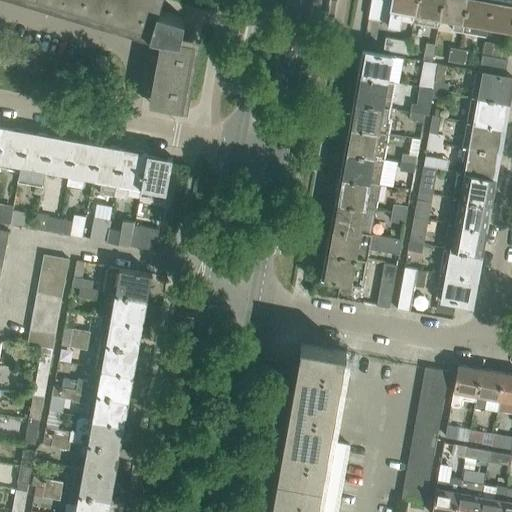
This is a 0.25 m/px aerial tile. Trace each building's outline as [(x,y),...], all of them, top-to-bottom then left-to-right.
[(194,42),(193,42),(180,40),(184,17),(157,9),(160,0),(50,0),(50,1),(78,9),(79,7),(108,16),(107,18),(135,26),(136,24),(151,29),(149,34),(161,37),(149,104),(182,110),(194,42)] [(388,21),(387,25),(400,27),(401,20),(413,22),(417,0),(370,0),(368,17),(388,21)] [(417,0),(413,22),(437,26),(441,0),(417,0)] [(441,0),(439,15),(454,17),(451,29),(461,31),(463,19),(466,0),(441,0)] [(492,0),(466,0),(463,19),(461,31),(486,35),(488,24),(492,0)] [(511,0),(492,0),(488,24),(511,28),(511,0)] [(385,36),(383,49),(404,52),(408,53),(410,41),(385,36)] [(426,41),(422,60),(423,60),(431,61),(431,58),(434,42),(426,41)] [(480,66),(505,71),(507,58),(491,55),(493,43),(485,42),(480,66)] [(447,60),(455,62),(458,47),(450,45),(447,60)] [(466,48),(458,47),(455,62),(463,63),(466,48)] [(362,49),(357,75),(390,81),(394,82),(400,83),(404,57),(403,56),(382,53),(362,49)] [(436,62),(431,61),(423,60),(419,86),(432,88),(436,62)] [(444,81),(447,64),(436,62),(432,88),(446,91),(448,82),(444,81)] [(511,76),(475,70),(471,95),(508,102),(511,78),(511,76)] [(394,82),(390,81),(357,75),(353,100),(390,106),(391,97),(394,82)] [(427,113),(430,97),(432,88),(419,86),(416,102),(411,101),(410,110),(424,113),(427,113)] [(432,88),(430,97),(435,98),(444,100),(446,91),(432,88)] [(471,95),(466,120),(503,127),(508,102),(471,95)] [(353,100),(348,125),(389,133),(392,116),(388,115),(390,106),(353,100)] [(408,119),(422,122),(424,113),(410,110),(408,119)] [(432,114),(427,140),(442,142),(443,133),(437,132),(440,116),(432,114)] [(466,120),(462,146),(499,152),(503,127),(466,120)] [(2,125),(0,133),(0,161),(20,165),(26,130),(2,125)] [(348,125),(344,150),(385,157),(389,133),(348,125)] [(20,165),(18,175),(41,180),(43,169),(49,134),(26,130),(20,165)] [(49,134),(43,169),(67,174),(73,138),(49,134)] [(401,160),(415,163),(419,138),(411,137),(409,152),(402,151),(401,160)] [(91,178),(97,143),(73,138),(67,174),(65,184),(82,187),(84,178),(91,180),(91,178)] [(440,151),(442,142),(427,140),(426,149),(434,150),(440,151)] [(97,143),(91,178),(101,180),(99,192),(113,195),(122,147),(97,143)] [(462,146),(457,171),(494,177),(499,152),(462,146)] [(122,147),(113,195),(126,197),(128,185),(141,187),(148,152),(122,147)] [(344,150),(339,175),(380,183),(385,157),(344,150)] [(165,196),(172,156),(148,152),(141,187),(140,195),(155,198),(156,194),(165,196)] [(425,155),(423,164),(431,166),(438,167),(447,169),(449,159),(425,155)] [(401,160),(399,170),(413,172),(415,163),(401,160)] [(438,167),(431,166),(423,164),(418,189),(433,192),(438,167)] [(457,171),(453,196),(490,202),(494,177),(457,171)] [(339,175),(334,201),(375,208),(380,183),(339,175)] [(418,189),(414,215),(429,218),(433,192),(418,189)] [(453,196),(448,221),(485,228),(490,202),(453,196)] [(334,201),(330,225),(371,233),(375,208),(334,201)] [(0,202),(0,221),(9,223),(12,210),(1,208),(2,203),(0,202)] [(391,211),(406,214),(407,205),(393,202),(391,211)] [(25,213),(12,210),(9,223),(22,225),(25,213)] [(404,223),(406,214),(391,211),(390,220),(404,223)] [(424,242),(429,218),(414,215),(409,240),(424,242)] [(46,229),(56,231),(59,219),(48,217),(46,229)] [(93,218),(90,237),(105,240),(108,227),(109,220),(93,218)] [(105,240),(119,243),(130,245),(135,221),(120,218),(118,229),(108,227),(105,240)] [(59,219),(56,231),(70,234),(73,222),(59,219)] [(480,253),(485,228),(448,221),(444,246),(480,253)] [(138,225),(135,241),(135,246),(155,249),(157,238),(159,228),(138,225)] [(330,225),(325,251),(366,258),(368,249),(398,254),(401,238),(371,233),(330,225)] [(0,228),(0,244),(6,245),(8,230),(0,228)] [(423,252),(424,242),(409,240),(407,250),(423,252)] [(480,253),(444,246),(439,271),(476,278),(480,253)] [(340,281),(361,285),(366,258),(325,251),(320,277),(340,281)] [(44,253),(41,266),(66,271),(69,258),(44,253)] [(384,261),(376,304),(389,307),(397,263),(384,261)] [(103,291),(108,292),(147,299),(152,273),(108,265),(103,291)] [(66,271),(41,266),(39,279),(64,284),(66,271)] [(400,291),(397,308),(409,310),(412,294),(414,285),(423,286),(426,270),(404,266),(400,291)] [(471,305),(476,278),(439,271),(435,298),(437,299),(456,302),(471,305)] [(72,285),(79,286),(92,289),(93,280),(73,276),(72,285)] [(64,284),(39,279),(37,292),(62,296),(64,284)] [(97,290),(92,289),(79,286),(77,296),(96,300),(97,290)] [(37,292),(34,304),(59,309),(62,296),(37,292)] [(110,318),(142,324),(147,299),(108,292),(106,303),(112,304),(110,318)] [(59,309),(34,304),(32,317),(57,321),(59,309)] [(99,342),(138,349),(142,324),(110,318),(100,316),(97,330),(101,331),(99,342)] [(32,317),(30,329),(55,334),(57,321),(32,317)] [(71,336),(88,340),(90,331),(72,328),(71,336)] [(52,347),(55,334),(30,329),(27,342),(41,345),(52,347)] [(87,348),(88,340),(71,336),(69,345),(87,348)] [(133,374),(138,349),(99,342),(97,353),(94,367),(133,374)] [(269,511),(336,511),(349,444),(335,441),(347,374),(342,373),(346,351),(300,343),(269,511)] [(48,371),(52,347),(41,345),(37,370),(48,371)] [(456,372),(450,404),(461,406),(462,399),(474,402),(481,368),(458,363),(456,372)] [(129,399),(133,374),(94,367),(88,366),(86,375),(80,374),(79,381),(63,378),(61,386),(129,399)] [(425,366),(423,378),(446,382),(448,370),(425,366)] [(474,402),(473,408),(485,410),(487,396),(499,398),(503,372),(481,368),(474,402)] [(37,370),(32,393),(44,395),(48,371),(37,370)] [(499,398),(511,400),(511,373),(503,372),(499,398)] [(423,378),(420,390),(444,394),(446,382),(423,378)] [(85,416),(124,424),(129,399),(61,386),(54,385),(52,395),(72,399),(71,400),(88,403),(85,416)] [(420,390),(418,402),(442,406),(444,394),(420,390)] [(39,419),(44,395),(32,393),(28,417),(39,419)] [(418,402),(416,414),(440,418),(442,406),(418,402)] [(416,414),(414,426),(438,430),(440,418),(416,414)] [(47,426),(45,435),(70,440),(81,442),(120,448),(124,424),(85,416),(78,415),(75,431),(60,429),(47,426)] [(28,417),(26,428),(37,430),(39,419),(28,417)] [(447,424),(445,435),(460,437),(462,427),(447,424)] [(414,426),(412,437),(435,442),(438,430),(414,426)] [(470,428),(468,438),(482,441),(484,431),(470,428)] [(493,433),(491,443),(505,445),(507,435),(493,433)] [(44,441),(44,444),(69,448),(70,440),(45,435),(44,441)] [(412,437),(410,449),(433,454),(435,442),(412,437)] [(83,468),(115,473),(120,448),(81,442),(79,453),(86,454),(83,468)] [(453,443),(451,455),(464,458),(466,446),(453,443)] [(22,448),(19,464),(30,465),(32,450),(22,448)] [(476,448),(474,459),(488,462),(490,450),(476,448)] [(410,449),(407,461),(431,466),(433,454),(410,449)] [(490,450),(488,462),(496,463),(509,466),(511,454),(498,451),(490,450)] [(407,461),(405,473),(429,478),(431,466),(407,461)] [(26,484),(30,465),(19,464),(16,482),(26,484)] [(71,491),(110,498),(115,473),(83,468),(76,466),(71,491)] [(405,473),(403,485),(427,490),(429,478),(405,473)] [(31,484),(43,486),(61,490),(63,481),(33,475),(31,484)] [(437,479),(430,511),(454,511),(458,491),(460,480),(461,478),(450,476),(449,481),(437,479)] [(460,480),(458,491),(454,511),(478,511),(481,495),(483,484),(460,480)] [(481,495),(478,511),(501,511),(504,499),(506,488),(506,486),(495,484),(493,497),(481,495)] [(425,501),(427,490),(403,485),(401,497),(425,501)] [(59,499),(61,490),(43,486),(42,495),(59,499)] [(504,499),(501,511),(511,511),(511,489),(506,488),(504,499)] [(11,511),(16,511),(21,511),(25,491),(15,490),(11,511)] [(75,511),(108,511),(110,498),(71,491),(69,502),(77,503),(75,511)]
